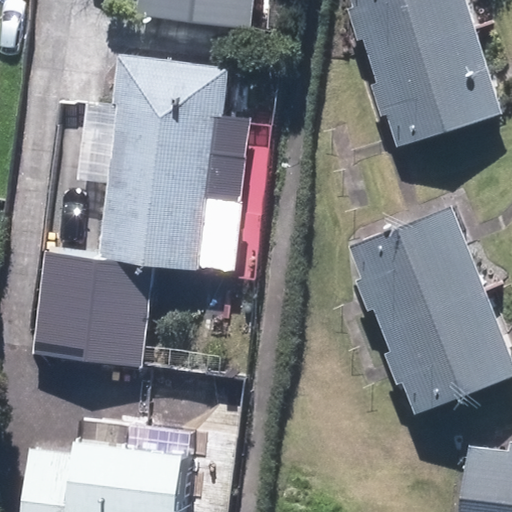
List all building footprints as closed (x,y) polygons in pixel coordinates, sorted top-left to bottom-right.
[(253,0),(136,0),(134,21),(250,34),(253,0)] [(500,119),(462,0),(348,0),(352,9),(345,11),(356,43),(362,41),(377,86),(370,88),(380,119),(387,117),(398,152),(500,119)] [(227,71),(117,58),(111,106),(86,103),(76,182),(105,186),(95,263),(152,270),(197,276),(207,201),(239,205),(250,122),(221,118),(227,71)] [(511,380),(511,363),(451,209),(350,249),(362,278),(356,280),(368,312),(375,309),(392,354),(386,356),(398,386),(404,384),(418,418),(511,380)] [(44,256),(31,356),(140,370),(152,270),(95,263),(44,256)] [(179,466),(179,460),(74,446),(73,454),(30,448),(21,511),(186,511),(192,468),(179,466)] [(506,453),(467,448),(457,511),(511,511),(511,446),(507,446),(506,453)]
